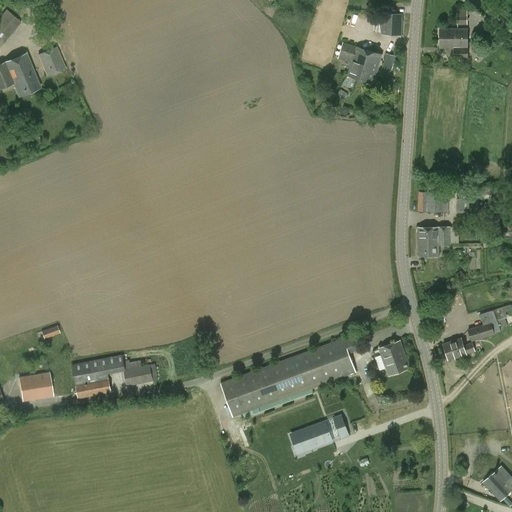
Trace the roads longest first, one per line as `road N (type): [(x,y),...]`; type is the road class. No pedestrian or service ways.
road 1 (unclassified): [(0,412),(188,383),(411,303)]
road 2 (tertiary): [(411,303),(401,220),(418,0)]
road 3 (tertiary): [(439,511),(435,395),(411,303)]
